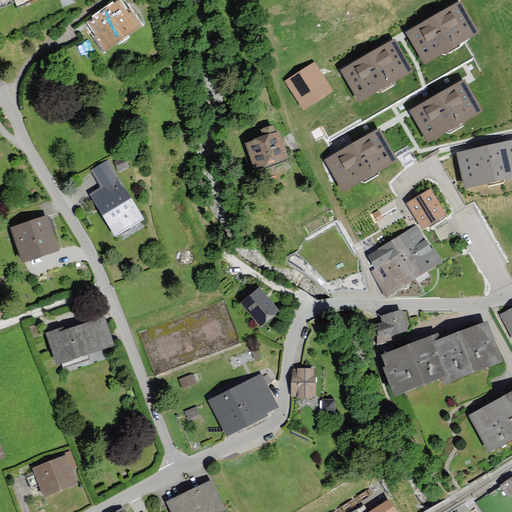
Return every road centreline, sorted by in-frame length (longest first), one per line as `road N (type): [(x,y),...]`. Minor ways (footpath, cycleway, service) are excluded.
road 1 (residential): [(511,297),(351,301),(308,310),(274,421),(178,468)]
road 2 (residential): [(178,468),(102,277),(0,93)]
road 3 (track): [(308,310),(239,269),(200,217),(154,0)]
